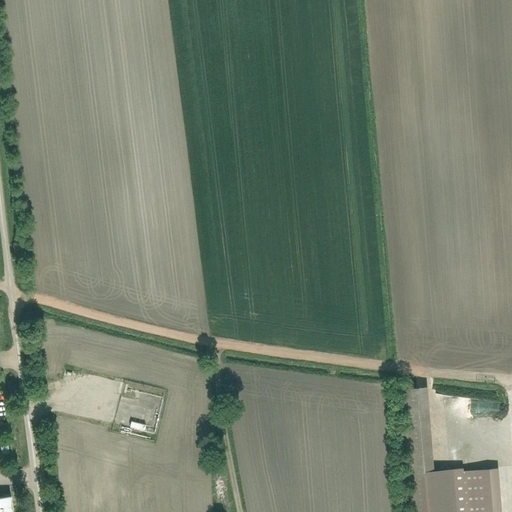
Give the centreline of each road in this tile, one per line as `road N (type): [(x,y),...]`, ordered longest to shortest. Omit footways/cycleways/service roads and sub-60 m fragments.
road 1 (track): [(13,291),(154,330),(358,368),(508,383),(511,393)]
road 2 (unclassified): [(0,181),(41,511)]
road 3 (track): [(216,342),(241,511)]
